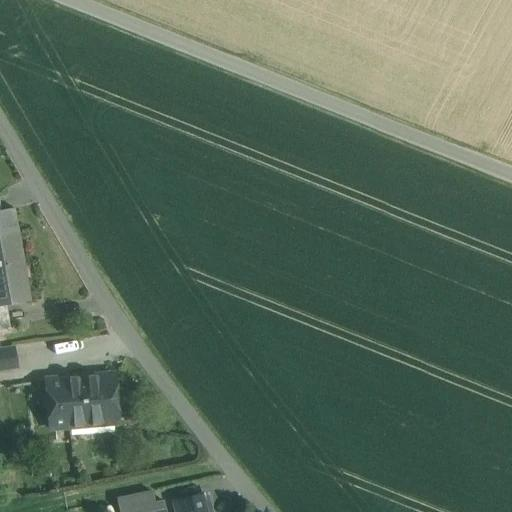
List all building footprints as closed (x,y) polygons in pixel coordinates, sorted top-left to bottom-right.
[(0,211),(0,306),(5,306),(30,301),(13,209),(1,211),(0,211)] [(5,306),(0,306),(0,331),(9,329),(5,306)] [(11,346),(0,348),(0,372),(15,370),(11,346)] [(112,375),(46,381),(50,428),(117,423),(116,421),(112,377),(113,376),(112,375)] [(43,464),(30,466),(32,478),(45,477),(43,464)] [(117,500),(119,511),(164,511),(163,502),(154,504),(152,493),(117,500)] [(209,511),(206,496),(174,503),(176,511),(209,511)]
